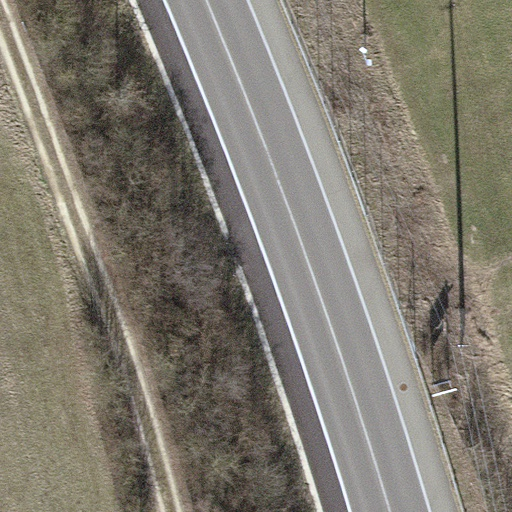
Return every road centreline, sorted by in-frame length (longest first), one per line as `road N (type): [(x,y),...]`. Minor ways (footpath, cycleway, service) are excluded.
road 1 (trunk): [(204,0),(343,355),(393,511)]
road 2 (track): [(179,511),(124,324),(1,0)]
